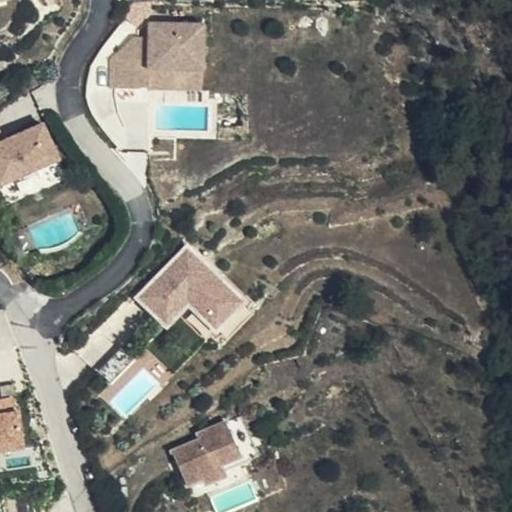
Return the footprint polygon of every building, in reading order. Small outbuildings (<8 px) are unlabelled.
[(138,41),(137,87),(149,87),(149,86),(150,72),(202,73),(203,28),(148,27),(148,42),(138,41)] [(137,87),(138,41),(133,41),(110,56),(109,86),(137,87)] [(150,72),(149,86),(202,87),(202,73),(150,72)] [(0,150),(21,146),(15,115),(0,117),(0,150)] [(21,146),(0,150),(0,166),(5,190),(67,177),(59,138),(21,146)] [(67,177),(5,190),(9,211),(71,197),(67,177)] [(193,243),(137,299),(166,328),(189,305),(217,333),(250,300),(193,243)] [(124,349),(98,374),(118,394),(143,369),(124,349)] [(0,451),(24,449),(19,395),(0,396),(0,451)] [(243,422),(199,439),(201,445),(173,456),(187,490),(206,482),(204,477),(242,461),(240,457),(255,451),(243,422)] [(242,461),(204,477),(206,482),(209,489),(230,480),(228,474),(259,461),(255,451),(240,457),(242,461)]
